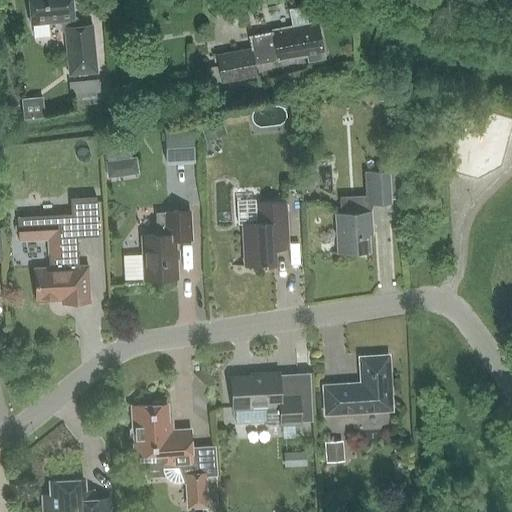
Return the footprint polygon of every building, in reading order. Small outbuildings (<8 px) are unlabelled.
[(69,76),(97,73),(93,26),(75,27),(72,0),(28,0),(31,26),(34,25),(35,37),(50,36),(49,24),(64,22),(69,76)] [(273,33),(255,36),(250,37),(252,50),(217,56),(222,82),(256,76),(254,65),(278,60),(278,62),(307,57),(308,63),(324,60),(322,47),(318,22),(272,31),(273,33)] [(217,66),(206,68),(209,84),(220,82),(217,66)] [(98,95),(98,82),(67,84),(68,97),(74,97),(75,107),(95,106),(94,95),(98,95)] [(43,98),(22,100),(24,121),(45,119),(43,98)] [(227,134),(219,112),(198,120),(205,142),(227,134)] [(166,165),(195,163),(193,127),(164,128),(166,165)] [(106,162),(104,162),(106,179),(117,178),(121,173),(119,161),(106,162)] [(373,206),(393,204),(392,194),(401,193),(400,171),(371,172),(373,206)] [(79,267),(77,238),(99,237),(96,197),(70,199),(71,214),(17,218),(19,242),(48,240),(49,268),(34,269),(36,302),(62,300),(62,304),(90,303),(88,266),(79,267)] [(258,224),(243,225),(245,267),(255,266),(275,265),(274,250),(273,239),(287,239),(285,202),(257,204),(258,224)] [(157,236),(142,237),(143,255),(144,280),(144,281),(178,279),(176,241),(192,240),(190,212),(156,214),(157,236)] [(367,227),(371,226),(370,212),(336,214),(338,254),(369,252),(367,227)] [(326,415),(391,410),(388,357),(360,358),(362,384),(324,387),(326,415)] [(263,376),(231,378),(233,410),(234,410),(255,409),(265,408),(266,424),(280,423),(280,424),(280,425),(282,425),(294,425),(300,424),(300,422),(299,396),(280,397),(279,375),(279,373),(262,374),(263,376)] [(166,405),(132,407),(135,456),(160,454),(161,464),(173,464),(178,463),(192,463),(191,448),(190,431),(168,432),(166,405)] [(306,453),(284,454),(285,468),(306,467),(306,453)] [(173,464),(161,464),(161,468),(161,471),(162,474),(163,476),(164,478),(166,479),(168,481),(170,483),(172,483),(175,484),(177,484),(180,484),(182,484),(185,484),(185,477),(183,477),(178,463),(173,464)] [(206,472),(184,474),(184,475),(185,477),(185,484),(186,508),(202,507),(208,507),(208,503),(206,472)] [(41,511),(110,511),(109,492),(93,493),(93,486),(83,487),(82,479),(49,481),(50,496),(41,496),(41,511)]
